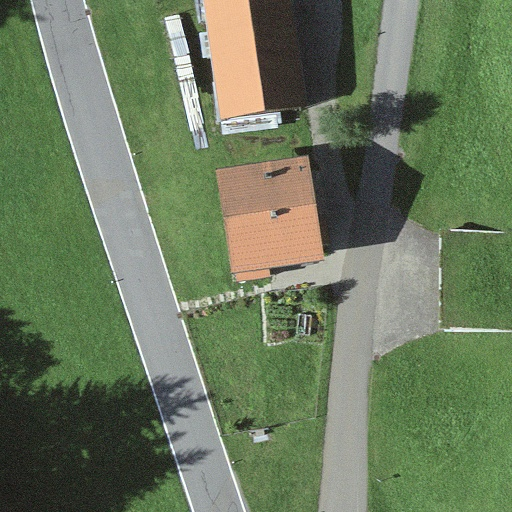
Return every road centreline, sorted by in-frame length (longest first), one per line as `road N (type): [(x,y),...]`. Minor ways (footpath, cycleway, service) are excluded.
road 1 (tertiary): [(56,0),(219,511)]
road 2 (unclassified): [(343,511),(354,331),(403,0)]
